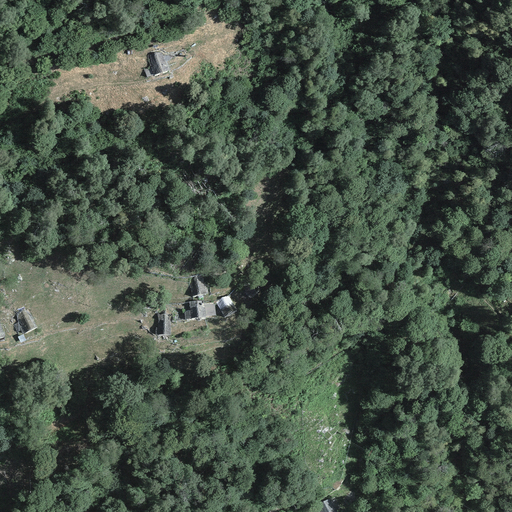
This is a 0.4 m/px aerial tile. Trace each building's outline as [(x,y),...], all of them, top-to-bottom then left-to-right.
[(162,52),(147,57),(155,77),(170,71),(162,52)] [(260,291),(248,277),(238,286),(251,300),(260,291)] [(204,280),(189,283),(192,298),(207,295),(204,280)] [(229,297),(217,304),(225,318),(237,312),(229,297)] [(203,301),(189,303),(190,311),(185,312),(186,320),(205,318),(203,301)] [(214,304),(205,305),(206,317),(215,316),(214,304)] [(28,311),(17,316),(25,333),(36,327),(28,311)] [(169,315),(158,315),(158,328),(155,328),(155,336),(169,336),(169,315)] [(341,509),(334,496),(317,505),(321,511),(335,511),(341,509)]
